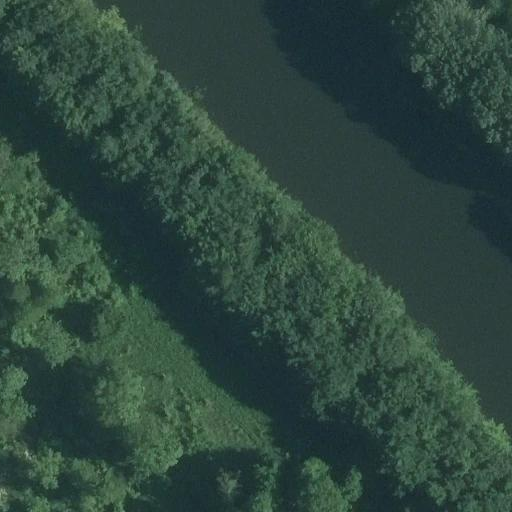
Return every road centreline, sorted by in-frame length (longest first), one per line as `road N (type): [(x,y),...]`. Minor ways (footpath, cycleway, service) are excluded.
road 1 (unknown): [(19,0),(371,359),(496,511)]
road 2 (unknown): [(0,40),(273,312),(445,511)]
